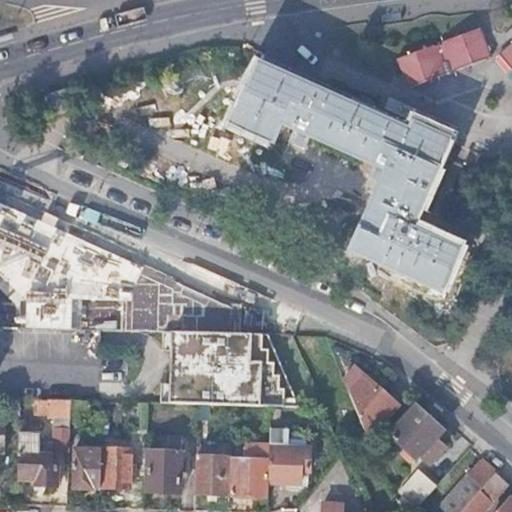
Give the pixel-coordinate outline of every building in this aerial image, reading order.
[(406,88),(491,55),(479,26),(395,58),(406,88)] [(511,68),(511,40),(498,53),(511,68)] [(257,55),(230,123),(272,142),(279,123),(382,168),(347,247),(443,290),(460,252),(410,230),(450,142),(395,117),(257,55)] [(50,112),(54,111),(55,112),(74,106),(67,87),(48,93),(51,101),(47,102),(50,112)] [(0,228),(172,308),(185,282),(0,195),(0,228)] [(0,324),(121,328),(121,315),(92,314),(92,299),(0,296),(0,324)] [(178,330),(203,331),(207,306),(179,305),(174,330),(178,330)] [(178,330),(176,402),(199,403),(305,407),(272,333),(203,331),(178,330)] [(346,382),(350,391),(365,374),(359,368),(346,382)] [(365,374),(350,391),(369,435),(398,404),(365,374)] [(55,425),(71,426),(72,412),(72,399),(37,398),(36,410),(49,411),(50,414),(56,415),(55,425)] [(72,399),(72,412),(87,412),(88,399),(72,399)] [(133,429),(148,429),(149,401),(134,401),(133,429)] [(416,406),(390,435),(415,459),(418,455),(428,464),(443,447),(434,439),(442,430),(416,406)] [(54,446),(70,447),(71,426),(55,425),(54,446)] [(290,428),(271,427),(271,446),(269,482),(300,483),(301,470),(309,470),(310,446),(306,446),(307,431),(290,431),(290,428)] [(20,429),(18,477),(36,477),(36,483),(57,484),(58,463),(52,462),(52,453),(51,453),(51,447),(39,446),(39,437),(42,437),(42,432),(40,432),(39,430),(20,429)] [(149,449),(148,490),(180,491),(183,438),(169,438),(168,450),(149,449)] [(231,493),(269,494),(269,482),(271,446),(242,445),(242,458),(232,458),(231,493)] [(94,485),(101,486),(103,448),(75,447),(74,486),(94,487),(94,485)] [(103,448),(101,486),(130,487),(132,448),(103,447),(103,448)] [(197,455),(195,492),(231,493),(232,458),(232,456),(220,455),(221,448),(208,447),(208,455),(197,455)] [(457,511),(494,472),(495,470),(481,457),(439,504),(447,511),(457,511)] [(419,468),(394,495),(401,511),(409,511),(435,483),(419,468)] [(481,511),(507,484),(494,472),(457,511),(481,511)] [(321,511),(343,511),(344,498),(323,497),(321,511)] [(511,511),(511,500),(508,497),(494,511),(511,511)]
